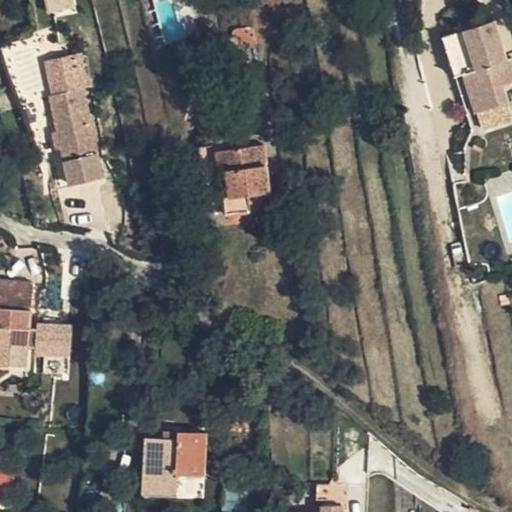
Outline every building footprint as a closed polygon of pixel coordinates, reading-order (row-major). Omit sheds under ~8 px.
[(43,0),(46,14),(75,9),(73,0),(43,0)] [(441,37),(453,78),(466,74),(477,113),(505,103),(500,86),(511,82),(511,73),(508,60),(505,62),(492,21),(471,28),(441,37)] [(233,33),(255,47),(258,42),(256,36),(254,28),(237,30),(233,33)] [(198,79),(187,39),(172,44),(183,84),(198,79)] [(49,63),(57,94),(77,90),(84,87),(85,87),(78,56),(49,63)] [(466,74),(453,78),(464,117),(477,113),(466,74)] [(79,99),(86,97),(84,87),(77,90),(79,99)] [(77,90),(57,94),(52,96),(73,187),(105,179),(86,97),(79,99),(77,90)] [(220,150),(219,145),(203,147),(199,175),(205,175),(222,173),(222,171),(220,150)] [(265,145),(220,150),(222,171),(230,170),(234,197),(249,196),(251,212),(272,209),(265,145)] [(222,171),(222,173),(227,215),(251,212),(249,196),(234,197),(230,170),(222,171)] [(0,279),(0,364),(9,365),(11,345),(29,345),(34,282),(0,279)] [(252,416),(232,415),(232,432),(251,432),(252,416)] [(165,427),(147,427),(146,437),(179,439),(179,431),(165,431),(165,427)] [(146,437),(145,494),(177,495),(178,473),(207,474),(208,432),(179,431),(179,439),(146,437)] [(226,482),(227,482),(227,462),(216,462),(216,481),(226,482)] [(330,484),(318,484),(318,500),(329,500),(330,484)]
